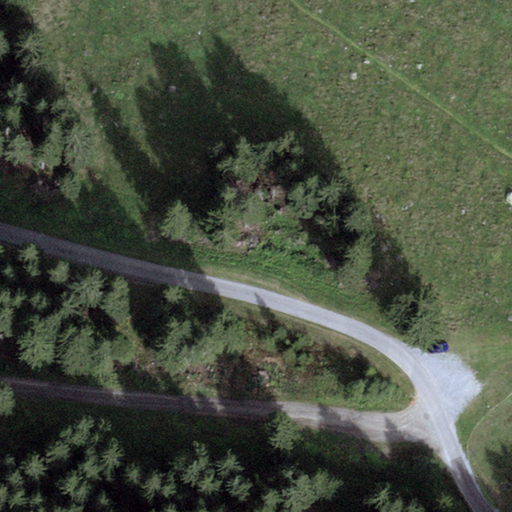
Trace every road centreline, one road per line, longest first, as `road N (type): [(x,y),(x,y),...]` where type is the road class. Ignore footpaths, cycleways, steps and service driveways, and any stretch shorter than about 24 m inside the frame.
road 1 (unclassified): [(0,231),(384,345),(428,387),(474,511)]
road 2 (track): [(438,411),(400,430),(0,381)]
